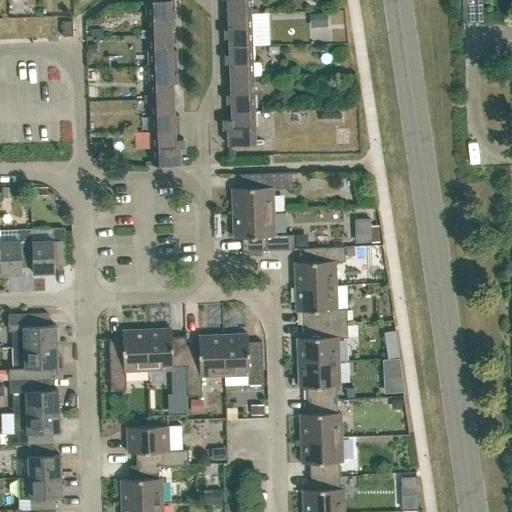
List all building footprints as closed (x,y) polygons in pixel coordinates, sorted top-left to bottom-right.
[(34,10),(34,0),(11,0),(12,11),(34,10)] [(171,33),(171,17),(175,17),(174,9),(170,9),(170,0),(164,0),(144,1),(145,18),(148,18),(148,30),(141,31),(141,34),(171,33)] [(227,0),(228,14),(258,13),(258,9),(250,9),(249,0),(227,0)] [(462,0),(463,21),(479,21),(478,0),(462,0)] [(304,20),(335,20),(335,4),(305,3),(304,20)] [(224,38),(229,38),(229,46),(254,45),(254,29),(251,29),(250,17),(258,16),(258,13),(228,14),(228,29),(224,30),(224,38)] [(62,36),(73,36),(72,20),(62,21),(62,36)] [(176,49),(172,49),(171,33),(141,34),(141,38),(149,37),(149,50),(146,50),(147,67),(172,66),(172,58),(176,57),(176,49)] [(225,63),(229,63),(230,79),(260,78),(260,74),(252,75),(252,62),(255,62),(254,45),(229,46),(229,54),(225,55),(225,63)] [(177,74),(173,74),(172,66),(147,67),(147,83),(150,83),(151,95),(143,96),(143,99),(174,98),(173,82),(177,82),(177,74)] [(227,103),(231,103),(231,111),(257,110),(256,94),(253,94),(253,82),(260,82),(260,78),(230,79),(231,95),(226,95),(227,103)] [(143,111),(143,92),(126,92),(126,111),(143,111)] [(178,114),(174,114),(174,98),(143,99),(143,103),(151,103),(151,115),(148,115),(149,132),(175,131),(174,123),(179,123),(178,114)] [(223,120),(223,128),(227,128),(228,145),(262,144),(262,140),(255,140),(254,131),(257,131),(257,110),(231,111),(231,120),(223,120)] [(184,139),(175,139),(175,131),(149,132),(150,152),(153,152),(153,161),(146,161),(146,165),(180,164),(180,147),(184,147),(184,139)] [(273,211),(273,188),(292,187),(291,172),(239,174),(240,188),(232,188),(233,213),(273,211)] [(233,213),(234,237),(242,237),(242,251),(294,249),(294,248),(293,234),(274,235),(273,211),(233,213)] [(32,266),(32,273),(54,272),(54,265),(66,265),(64,227),(52,228),(53,240),(32,241),(32,266)] [(0,269),(0,274),(21,273),(21,267),(32,266),(32,241),(32,229),(0,229),(0,269)] [(295,247),(307,246),(306,239),(301,234),(295,235),(295,247)] [(344,246),(294,248),(294,249),(302,249),(303,262),(294,262),(295,287),(336,285),(335,262),(345,262),(344,246)] [(295,287),(296,311),(301,311),(302,324),(347,323),(347,308),(337,309),(336,285),(295,287)] [(49,325),(48,313),(8,315),(8,330),(12,330),(13,347),(56,346),(55,325),(49,325)] [(302,324),(302,338),(297,338),(298,362),(338,361),(338,338),(348,337),(347,323),(302,324)] [(148,370),(173,369),(173,366),(185,366),(186,366),(185,344),(186,344),(186,336),(172,336),(171,328),(147,329),(148,370)] [(147,329),(122,330),(122,338),(108,339),(110,390),(125,390),(125,371),(148,370),(147,329)] [(224,375),(248,374),(248,384),(263,384),(262,341),(248,342),(248,334),(223,335),(224,375)] [(223,335),(198,335),(199,344),(186,344),(185,344),(186,366),(185,366),(186,396),(201,395),(201,376),(224,375),(223,335)] [(50,367),(57,367),(56,346),(13,347),(13,367),(8,368),(9,380),(51,378),(50,367)] [(399,360),(384,361),(385,371),(400,370),(399,360)] [(298,362),(299,387),(307,387),(307,400),(337,399),(336,386),(339,386),(338,361),(298,362)] [(58,390),(51,390),(51,378),(9,380),(9,391),(12,391),(13,412),(58,411),(58,390)] [(307,400),(308,413),(300,414),(300,438),(341,437),(340,412),(337,413),(337,399),(307,400)] [(254,417),(254,407),(227,408),(227,418),(254,417)] [(52,432),(59,432),(58,411),(13,412),(14,433),(7,434),(8,445),(28,444),(53,443),(52,432)] [(158,465),(188,464),(188,449),(168,450),(167,426),(127,427),(128,452),(136,452),(136,465),(158,465)] [(300,438),(301,463),(309,463),(310,476),(340,475),(339,462),(342,462),(341,437),(300,438)] [(53,443),(28,444),(28,456),(28,477),(61,476),(60,455),(53,455),(53,443)] [(162,503),(161,478),(159,478),(158,465),(136,465),(128,465),(129,479),(121,479),(122,504),(162,503)] [(310,476),(310,489),(302,490),(303,511),(343,511),(343,488),(340,488),(340,475),(310,476)] [(30,498),(30,509),(55,508),(55,497),(61,497),(61,476),(28,477),(29,498),(30,498)] [(28,477),(17,477),(18,498),(29,498),(28,477)] [(402,477),(404,509),(418,509),(416,477),(402,477)] [(122,504),(121,511),(162,511),(162,503),(122,504)]
